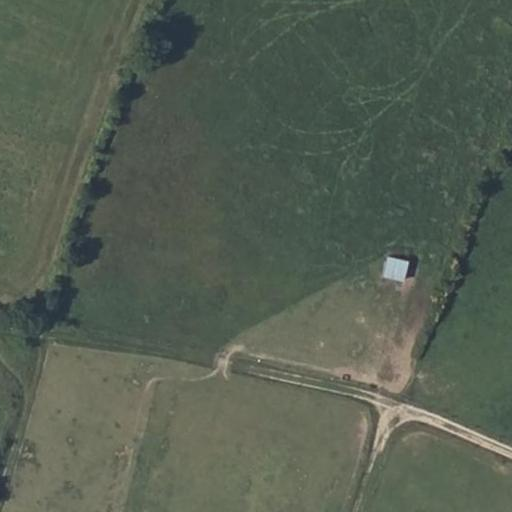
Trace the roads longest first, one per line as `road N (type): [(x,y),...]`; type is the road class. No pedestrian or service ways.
road 1 (track): [(392,413),(366,395),(0,321)]
road 2 (track): [(351,511),(376,432),(392,413),(411,411),(511,453)]
